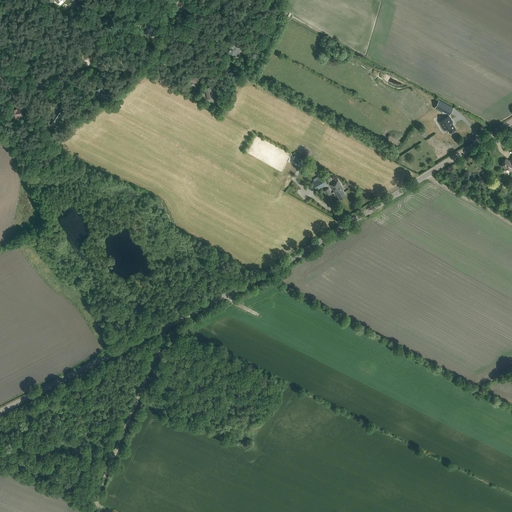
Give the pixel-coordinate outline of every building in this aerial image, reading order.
[(184,1),(178,0),(175,0),(174,6),(176,6),(178,9),(182,10),(185,7),(185,4),(184,1)] [(156,24),(149,21),(146,27),(147,28),(145,32),(150,34),(150,32),(152,33),(156,24)] [(233,44),(227,52),(232,55),(238,47),(233,44)] [(107,95),(102,86),(94,90),(99,99),(107,95)] [(213,92),(212,87),(205,88),(207,98),(213,97),(212,93),(213,92)] [(443,110),(449,114),(452,109),(438,101),(434,108),(441,112),(443,110)] [(17,110),(17,109),(12,109),(13,112),(11,113),(12,118),(14,118),(14,117),(18,116),(18,115),(21,115),(20,109),(17,110)] [(57,109),(49,122),(54,125),(62,112),(57,109)] [(448,116),(438,122),(443,131),(446,129),(449,133),(455,129),(451,123),(452,122),(448,116)] [(511,155),(509,161),(506,159),(502,166),(511,171),(511,155)] [(317,166),(310,162),(307,167),(314,171),(317,166)] [(322,177),(316,180),(312,183),(317,190),(327,185),(322,177)] [(340,200),(346,196),(342,190),(343,189),(338,181),(330,186),(334,191),(335,191),(340,200)] [(331,194),(332,193),(329,188),(324,191),(326,196),(328,196),(329,198),(332,196),(331,194)]
